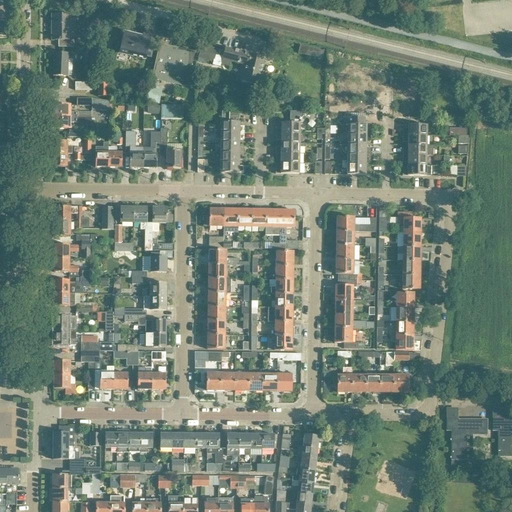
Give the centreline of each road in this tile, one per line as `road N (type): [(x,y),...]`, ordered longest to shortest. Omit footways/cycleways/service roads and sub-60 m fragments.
road 1 (residential): [(272,0),(511,59)]
road 2 (residential): [(182,414),(182,191)]
road 3 (residential): [(312,414),(315,195)]
road 4 (residential): [(431,402),(452,197)]
road 5 (residential): [(259,42),(92,0)]
road 6 (tertiary): [(23,146),(24,0)]
road 7 (residential): [(182,414),(38,413)]
road 8 (residential): [(47,188),(182,191)]
road 9 (residential): [(312,414),(182,414)]
road 10 (residential): [(46,274),(45,390),(38,392)]
